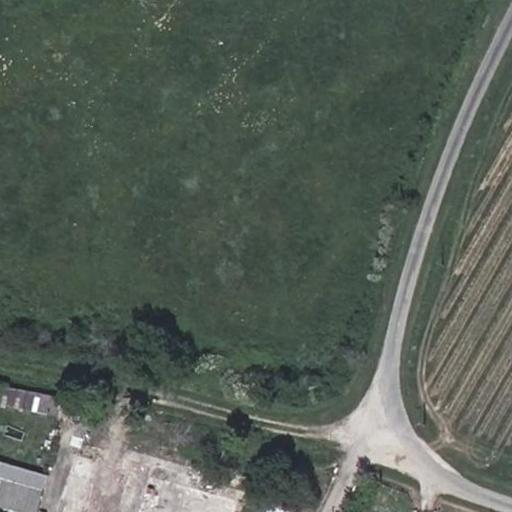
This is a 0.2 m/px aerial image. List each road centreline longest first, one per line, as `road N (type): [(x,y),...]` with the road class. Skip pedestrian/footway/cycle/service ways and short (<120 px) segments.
road 1 (unclassified): [(511,508),(469,495),(401,438),(390,355),(456,136),(511,26)]
road 2 (unknown): [(98,380),(273,436),(401,438)]
